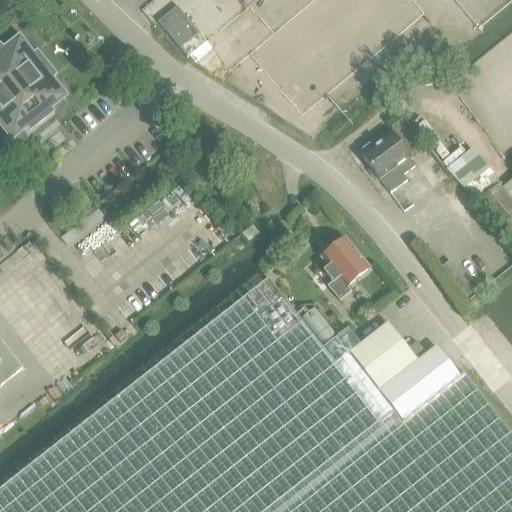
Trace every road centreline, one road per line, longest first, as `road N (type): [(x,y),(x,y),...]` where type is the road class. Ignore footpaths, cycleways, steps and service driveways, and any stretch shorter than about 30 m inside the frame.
road 1 (unclassified): [(94,0),(206,100),(313,166),(355,204),(511,402)]
road 2 (unknown): [(175,75),(0,233)]
